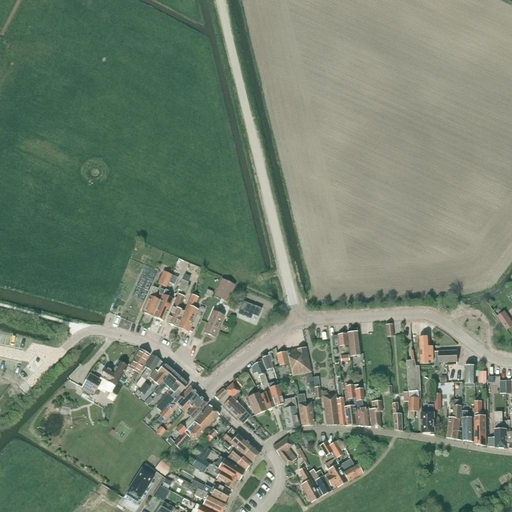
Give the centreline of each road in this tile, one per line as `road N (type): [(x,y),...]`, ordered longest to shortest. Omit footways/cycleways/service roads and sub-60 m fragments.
road 1 (residential): [(300,324),(220,0)]
road 2 (residential): [(300,324),(425,318),(511,365)]
road 3 (residential): [(263,511),(280,483),(278,466),(205,395)]
road 4 (residential): [(205,395),(151,348),(85,331)]
